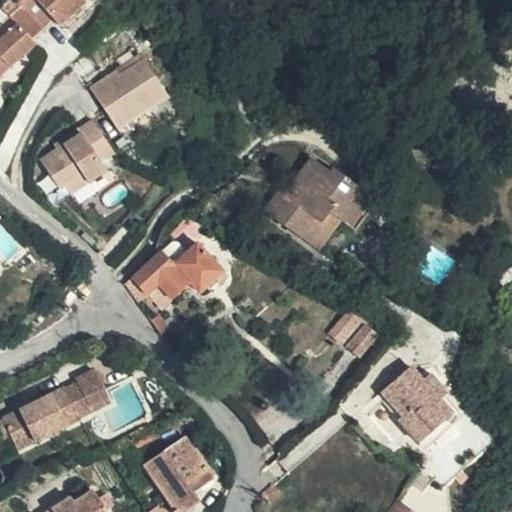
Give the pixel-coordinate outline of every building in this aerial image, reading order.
[(0,57),(2,60),(30,39),(24,32),(48,14),(54,23),(83,1),(81,0),(18,0),(0,14),(0,57)] [(81,0),(83,1),(54,23),(60,29),(67,29),(98,2),(97,0),(81,0)] [(117,75),(140,60),(137,56),(114,71),(117,75)] [(165,97),(140,60),(117,75),(114,71),(87,89),(115,130),(165,97)] [(79,175),(85,184),(104,172),(98,162),(114,152),(91,118),(75,130),(77,134),(56,148),(37,161),(57,190),(64,187),(79,175)] [(77,134),(75,130),(54,144),(56,148),(77,134)] [(257,210),(296,239),(308,219),(315,223),(323,212),(332,219),(342,227),(365,196),(326,166),(323,171),(304,157),(286,181),(293,186),(284,197),(279,192),(273,188),(257,210)] [(69,194),(85,184),(79,175),(64,187),(69,194)] [(286,181),(279,192),(284,197),(293,186),(286,181)] [(308,219),(296,239),(311,250),(332,219),(323,212),(315,223),(308,219)] [(164,247),(127,280),(141,300),(163,281),(175,296),(193,280),(202,290),(208,285),(214,287),(221,281),(221,274),(227,269),(202,240),(176,260),(164,247)] [(411,298),(367,279),(353,296),(398,314),(406,317),(417,301),(411,298)] [(63,300),(69,305),(76,297),(77,296),(70,291),(63,300)] [(161,319),(153,324),(162,339),(170,334),(161,319)] [(367,337),(356,327),(341,342),(353,352),(367,337)] [(174,346),(168,350),(171,354),(173,356),(178,353),(174,346)] [(90,402),(109,392),(96,369),(77,379),(77,381),(52,394),(62,410),(66,424),(94,410),(90,402)] [(418,387),(407,374),(382,396),(404,421),(422,442),(447,419),(435,406),(441,402),(442,398),(426,380),(418,387)] [(39,397),(35,402),(44,398),(45,397),(48,391),(39,397)] [(113,401),(109,392),(90,402),(94,410),(113,401)] [(62,410),(52,394),(45,397),(44,398),(35,402),(3,418),(11,435),(14,440),(45,425),(49,433),(66,424),(62,410)] [(0,439),(11,435),(3,418),(0,419),(0,439)] [(422,442),(404,421),(400,425),(418,446),(422,442)] [(18,448),(49,433),(45,425),(14,440),(18,448)] [(184,511),(198,503),(192,495),(187,487),(210,471),(196,450),(193,449),(185,438),(144,467),(173,509),(170,511),(184,511)] [(187,487),(192,495),(215,478),(210,471),(187,487)] [(273,488),(262,498),(270,507),(281,496),(273,488)] [(105,511),(104,510),(97,499),(93,490),(73,503),(70,497),(44,511),(105,511)] [(105,494),(97,499),(104,510),(112,505),(105,494)]
